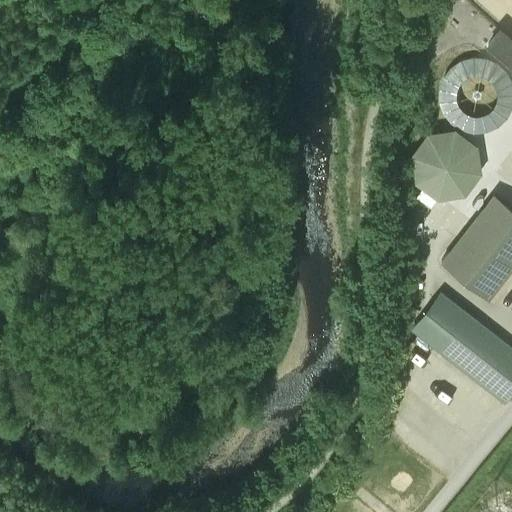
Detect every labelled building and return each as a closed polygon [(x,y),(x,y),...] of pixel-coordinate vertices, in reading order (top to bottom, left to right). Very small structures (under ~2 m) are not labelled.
[(495,44),(511,55),(511,29),(506,26),(495,44)] [(487,129),(498,124),(507,115),(511,105),(511,104),(511,82),(506,71),(497,63),(486,58),(474,57),(462,60),(452,67),(445,76),(441,88),(441,100),(445,112),(453,121),(463,127),(475,130),(487,129)] [(455,129),(429,133),(413,154),(417,181),(439,197),(465,193),(465,192),(481,171),(477,144),(456,129),(455,129)] [(447,258),(495,297),(511,275),(511,209),(496,197),(447,258)] [(511,392),(511,347),(440,291),(411,328),(505,401),(511,392)]
